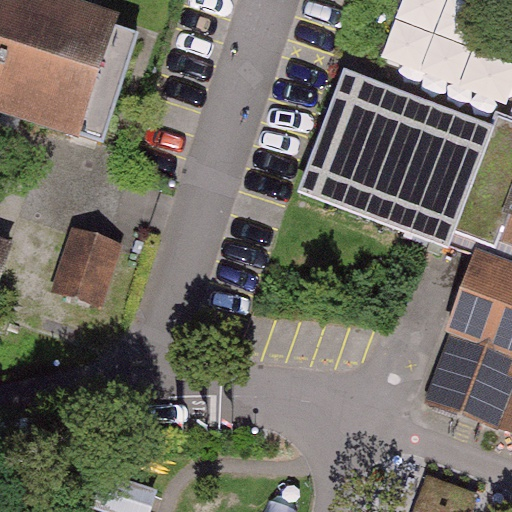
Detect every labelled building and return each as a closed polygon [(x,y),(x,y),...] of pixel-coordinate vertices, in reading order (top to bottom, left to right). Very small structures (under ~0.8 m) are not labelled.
[(133,33),(23,0),(0,0),(0,128),(95,157),(133,33)] [(423,69),(439,0),(415,0),(400,64),(423,69)] [(494,136),(346,81),(301,198),(449,253),(455,238),(494,253),(496,246),(511,252),(511,121),(501,118),(494,136)] [(110,312),(127,250),(78,237),(61,298),(110,312)] [(0,293),(13,253),(0,248),(0,293)] [(511,269),(484,259),(453,345),(511,366),(511,269)] [(493,511),(499,491),(427,474),(418,511),(493,511)]
